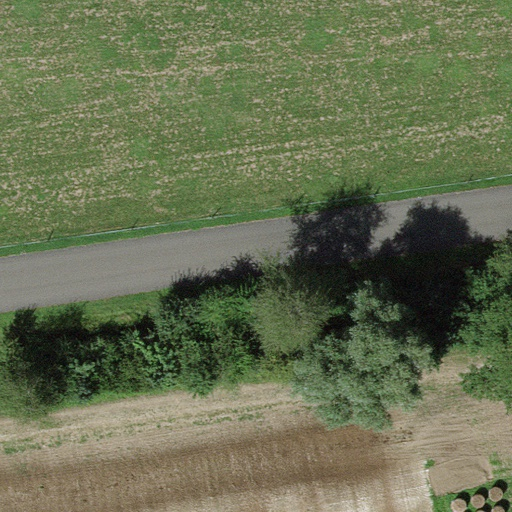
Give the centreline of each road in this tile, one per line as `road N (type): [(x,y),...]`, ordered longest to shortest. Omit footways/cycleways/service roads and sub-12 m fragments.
road 1 (track): [(0,426),(320,383),(511,343)]
road 2 (track): [(511,197),(0,272)]
